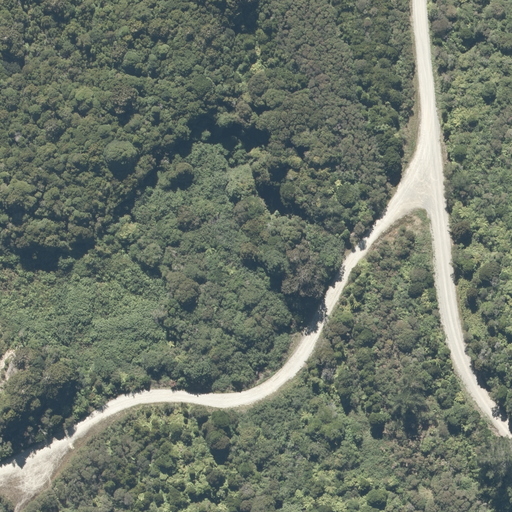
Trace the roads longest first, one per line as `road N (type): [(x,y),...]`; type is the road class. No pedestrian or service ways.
road 1 (track): [(431,173),(428,262),(459,367),(511,419)]
road 2 (unclassified): [(431,173),(419,0)]
